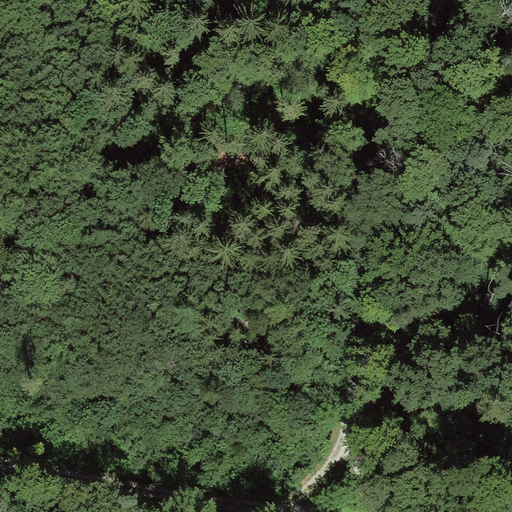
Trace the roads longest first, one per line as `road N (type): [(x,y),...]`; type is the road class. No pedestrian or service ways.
road 1 (track): [(393,511),(360,444),(353,395),(358,189),(322,0)]
road 2 (track): [(0,465),(302,511)]
